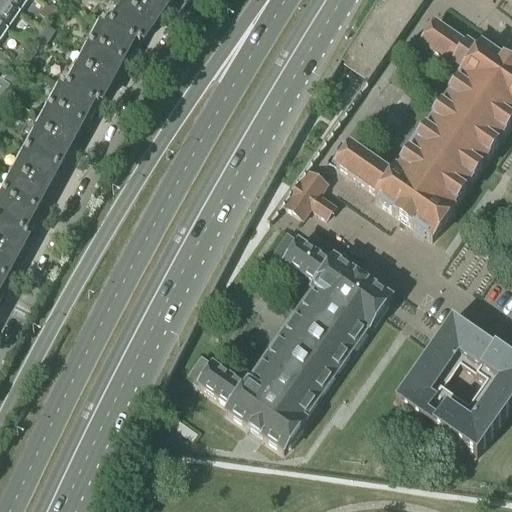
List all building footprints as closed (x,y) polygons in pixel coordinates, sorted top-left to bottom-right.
[(0,0),(0,4),(19,17),(31,0),(0,0)] [(124,0),(121,4),(154,28),(173,0),(124,0)] [(376,0),(367,15),(354,35),(337,65),(345,70),(343,73),(364,88),(365,87),(367,89),(429,0),(376,0)] [(0,29),(3,32),(6,34),(8,35),(20,18),(19,17),(0,4),(0,29)] [(48,10),(57,16),(61,10),(52,4),(48,10)] [(124,10),(109,31),(139,49),(148,37),(149,36),(154,28),(121,4),(119,7),(124,10)] [(41,15),(51,23),(57,16),(48,10),(46,9),(41,15)] [(28,33),(39,41),(43,34),(32,26),(28,33)] [(86,46),(81,56),(117,75),(121,67),(122,66),(124,63),(124,62),(126,58),(126,59),(127,57),(131,60),(138,50),(139,49),(109,31),(103,27),(92,49),(86,46)] [(414,233),(432,246),(453,215),(452,214),(511,127),(511,72),(482,52),(478,57),(444,33),(435,27),(434,29),(431,33),(421,48),(464,78),(460,83),(462,84),(429,131),(428,131),(414,152),(414,153),(398,176),(396,175),(392,181),(350,151),(335,171),(378,201),(375,206),(414,233)] [(46,30),(43,34),(39,41),(37,44),(45,49),(54,35),(46,30)] [(67,94),(98,110),(105,97),(106,96),(107,92),(108,93),(108,92),(110,88),(110,89),(111,88),(110,87),(112,84),(112,85),(113,83),(117,75),(81,56),(79,59),(84,62),(67,94)] [(21,57),(15,66),(22,70),(27,62),(21,57)] [(14,65),(2,82),(10,88),(22,70),(15,66),(14,65)] [(0,102),(6,93),(10,88),(2,82),(0,80),(0,102)] [(62,91),(46,121),(76,138),(80,130),(81,130),(81,129),(83,125),(83,126),(84,125),(83,125),(85,121),(85,122),(86,120),(91,122),(97,111),(98,110),(67,94),(62,91)] [(6,93),(0,102),(0,108),(5,112),(13,98),(6,93)] [(46,121),(27,156),(58,173),(64,161),(65,161),(65,159),(67,156),(68,155),(67,155),(69,152),(70,151),(69,151),(71,147),(71,148),(72,146),(76,138),(46,121)] [(27,156),(8,191),(39,208),(43,200),(44,199),(43,198),(45,195),(46,196),(46,195),(45,194),(47,191),(48,192),(48,191),(48,190),(49,187),(50,187),(51,186),(57,174),(58,173),(27,156)] [(284,212),(303,225),(311,215),(326,225),(334,213),(319,202),(327,191),(308,178),(300,189),(291,201),(292,202),(284,212)] [(0,205),(0,226),(27,241),(28,240),(27,240),(33,228),(29,226),(30,224),(29,224),(31,221),(32,221),(32,220),(31,220),(33,217),(34,217),(35,216),(34,216),(39,208),(8,191),(0,205)] [(0,226),(0,272),(9,277),(13,268),(13,269),(14,267),(13,267),(15,264),(16,264),(16,263),(15,263),(17,260),(18,260),(18,259),(19,255),(20,256),(21,254),(28,241),(27,241),(0,226)] [(246,436),(248,433),(255,438),(262,443),(260,445),(262,447),(264,445),(283,459),(287,453),(289,454),(302,434),(301,433),(305,428),(304,427),(304,426),(366,337),(366,338),(368,335),(369,336),(373,330),(374,331),(380,324),(388,312),(386,311),(390,305),(371,291),(372,289),(370,288),(368,290),(355,281),(356,278),(354,277),(353,279),(333,265),(330,270),(294,245),(295,243),(294,242),(293,244),(287,240),(273,260),(316,290),(312,296),(313,297),(298,319),(294,316),(261,364),(265,367),(249,389),(248,388),(244,393),(201,363),(187,384),(192,388),(191,390),(193,391),(194,389),(230,414),(226,419),(246,433),(244,434),(246,436)] [(0,302),(3,297),(0,295),(0,291),(1,290),(2,290),(2,289),(1,289),(3,285),(4,286),(5,284),(4,284),(9,277),(0,272),(0,302)] [(451,403),(434,428),(432,431),(477,462),(511,411),(511,364),(452,323),(428,357),(395,405),(422,424),(460,370),(486,389),(468,414),(451,403)] [(167,427),(192,445),(197,438),(171,420),(167,427)]
